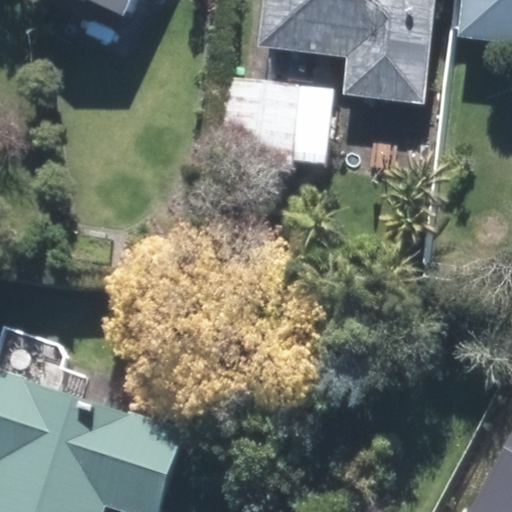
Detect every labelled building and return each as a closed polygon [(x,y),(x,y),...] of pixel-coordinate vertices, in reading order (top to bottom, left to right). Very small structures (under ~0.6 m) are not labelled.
[(91,0),(137,21),(146,0),(91,0)] [(279,0),(274,46),(360,57),(357,82),(426,91),(438,0),(279,0)] [(511,0),(468,0),(465,26),(511,32),(511,0)] [(239,85),(231,162),(322,172),(330,95),(239,85)] [(153,511),(180,436),(0,374),(0,511),(95,511),(98,506),(115,511),(153,511)] [(511,511),(511,435),(469,511),(511,511)]
